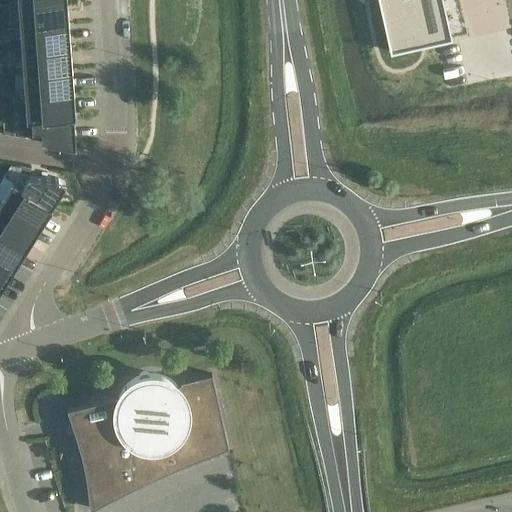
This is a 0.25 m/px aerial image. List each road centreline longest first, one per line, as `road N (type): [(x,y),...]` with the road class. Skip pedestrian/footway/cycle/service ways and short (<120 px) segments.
road 1 (residential): [(34,342),(34,297),(97,201),(108,165)]
road 2 (residential): [(108,165),(118,122),(110,0)]
road 3 (primary): [(300,308),(316,409),(341,464)]
road 4 (primary): [(341,464),(345,405),(335,302)]
road 5 (tertiary): [(511,204),(476,202),(356,222)]
road 6 (tertiary): [(365,251),(485,225),(511,207)]
road 7 (primary): [(288,55),(279,91),(284,202)]
road 8 (primary): [(320,198),(306,92),(288,55)]
road 9 (residential): [(28,511),(0,377)]
road 10 (residential): [(253,253),(167,284),(135,306)]
road 11 (residential): [(135,306),(173,306),(261,282)]
